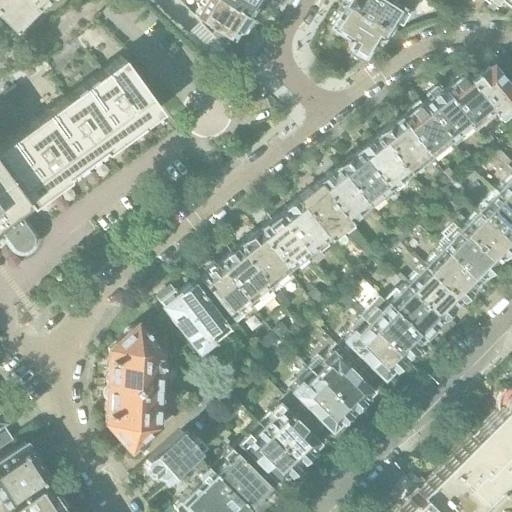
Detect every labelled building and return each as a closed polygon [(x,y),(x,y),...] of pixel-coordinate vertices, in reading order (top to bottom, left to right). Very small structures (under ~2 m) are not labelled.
[(13,28),(40,1),(41,2),(42,0),(0,0),(0,18),(12,30),(13,29),(13,28)] [(241,30),(249,17),(222,0),(200,0),(191,15),(221,47),(227,36),(230,38),(234,31),(241,30)] [(256,0),(222,0),(249,17),(257,4),(259,2),(256,0)] [(342,0),(342,1),(391,31),(396,22),(397,22),(401,22),(405,15),(404,11),(399,7),(400,6),(391,0),(342,0)] [(511,0),(500,0),(511,8),(511,0)] [(389,35),(391,31),(342,1),(326,26),(349,40),(347,43),(348,48),(358,54),(363,53),(373,38),(378,41),(386,36),(389,35)] [(102,151),(159,110),(120,56),(55,103),(0,142),(0,168),(27,206),(66,177),(66,178),(102,151)] [(467,78),(492,110),(499,119),(508,112),(510,115),(511,114),(511,82),(508,82),(505,85),(492,68),(487,67),(477,75),(474,72),(467,78)] [(449,84),(442,89),(474,130),(482,123),(480,120),(492,110),(467,78),(462,73),(457,72),(449,79),(449,84)] [(469,123),(442,89),(440,86),(435,86),(427,93),(426,97),(419,102),(448,139),(453,144),(461,138),(457,133),(469,123)] [(448,139),(419,102),(419,103),(414,102),(406,109),(406,114),(399,119),(429,155),(448,139)] [(429,155),(399,119),(397,117),(377,133),(408,171),(429,155)] [(511,127),(511,123),(508,118),(502,123),(508,131),(511,127)] [(388,188),(408,171),(377,133),(356,149),(388,188)] [(496,143),(488,133),(482,138),(490,148),(496,143)] [(510,161),(495,145),(490,150),(506,165),(510,161)] [(368,203),(388,188),(356,149),(336,165),(368,203)] [(475,157),(472,153),(469,155),(465,150),(461,153),(468,163),(475,157)] [(450,172),(441,160),(436,164),(445,175),(450,172)] [(368,203),(336,165),(316,182),(348,219),(368,203)] [(511,242),(511,207),(487,183),(476,194),(468,186),(479,176),(469,167),(452,185),(460,193),(475,208),(511,244),(511,242)] [(0,168),(0,232),(10,246),(13,249),(17,251),(21,251),(25,250),(28,247),(30,245),(31,240),(31,236),(29,232),(27,229),(30,227),(30,228),(31,227),(20,211),(27,206),(0,168)] [(511,170),(501,182),(488,169),(480,176),(487,183),(511,207),(511,170)] [(368,245),(348,219),(316,182),(295,198),(327,237),(340,226),(358,248),(359,248),(367,258),(375,252),(368,245)] [(403,206),(393,194),(389,198),(399,210),(403,206)] [(315,247),(327,237),(295,198),(275,214),(307,252),(314,262),(322,256),(315,247)] [(493,262),(511,244),(475,208),(464,219),(458,212),(450,220),(454,224),(493,262)] [(307,252),(275,214),(255,230),(287,269),(295,262),(298,266),(306,260),(303,255),(307,252)] [(493,262),(454,224),(443,236),(445,238),(439,245),(475,281),(493,262)] [(287,269),(255,230),(235,246),(274,294),(285,307),(289,304),(276,288),(279,286),(279,287),(293,276),(287,269)] [(368,245),(375,252),(381,247),(375,239),(368,245)] [(457,300),(475,281),(439,245),(421,263),(457,300)] [(260,306),(274,294),(235,246),(215,262),(249,304),(254,299),(260,306)] [(249,304),(215,262),(197,276),(227,312),(234,321),(252,307),(249,304)] [(457,300),(421,263),(402,282),(438,318),(457,300)] [(220,317),(227,312),(197,276),(175,293),(170,286),(155,298),(189,341),(185,344),(191,352),(195,349),(197,351),(213,339),(212,337),(227,325),(220,317)] [(420,337),(438,318),(402,282),(396,289),(393,287),(382,298),(384,300),(420,337)] [(319,294),(314,287),(306,293),(312,300),(319,294)] [(401,357),(420,337),(384,300),(364,321),(401,357)] [(401,357),(364,321),(358,315),(347,327),(348,328),(339,338),(339,339),(335,344),(368,376),(373,370),(381,378),(401,357)] [(107,361),(160,363),(160,351),(144,333),(145,332),(141,327),(140,328),(135,323),(133,325),(132,326),(131,326),(127,327),(125,330),(123,334),(122,335),(122,336),(107,349),(107,361)] [(267,347),(262,340),(255,346),(260,353),(267,347)] [(370,378),(368,376),(335,344),(334,343),(330,347),(328,346),(317,357),(319,359),(309,369),(349,409),(369,389),(362,382),(367,376),(369,379),(370,378)] [(160,385),(160,363),(107,361),(106,368),(106,371),(104,374),(104,378),(105,382),(105,385),(160,387),(160,385)] [(197,392),(218,394),(195,365),(185,373),(197,388),(197,392)] [(328,430),(349,409),(309,369),(299,379),(297,377),(289,385),(281,394),(315,428),(317,431),(317,430),(315,428),(321,422),(328,430)] [(228,392),(233,388),(229,384),(228,385),(224,389),(228,392)] [(159,411),(160,387),(105,385),(105,386),(105,388),(103,391),(103,395),(104,399),(105,401),(104,409),(159,411)] [(441,463),(480,502),(481,500),(483,502),(504,482),(502,480),(504,477),(500,474),(511,461),(511,386),(508,387),(503,389),(499,392),(497,397),(495,402),(495,403),(496,408),(475,429),(478,432),(473,437),(470,435),(441,463)] [(196,413),(218,394),(197,392),(196,396),(181,409),(191,420),(197,414),(196,413)] [(309,434),(315,428),(281,394),(265,410),(269,414),(259,424),(296,462),(316,442),(309,434)] [(159,411),(104,409),(104,422),(117,437),(118,438),(119,442),(121,445),(125,447),(126,447),(127,448),(129,450),(134,445),(135,447),(139,443),(138,442),(156,424),(158,422),(159,411)] [(0,446),(11,439),(1,424),(2,419),(0,416),(0,446)] [(296,462),(259,424),(249,434),(245,429),(233,441),(260,468),(256,472),(267,485),(273,479),(276,482),(296,462)] [(174,471),(194,452),(203,444),(195,435),(190,440),(179,428),(149,456),(145,459),(145,465),(152,473),(158,473),(163,479),(164,482),(175,471),(174,471)] [(0,511),(45,484),(49,481),(43,472),(23,441),(0,456),(0,511)] [(269,487),(267,485),(256,472),(227,443),(218,452),(222,457),(210,469),(246,507),(251,507),(260,498),(259,493),(256,490),(263,483),(268,487),(269,487)] [(194,452),(174,471),(175,471),(180,476),(183,474),(187,478),(199,467),(201,469),(195,476),(199,480),(196,483),(193,480),(190,484),(187,481),(173,494),(179,499),(168,510),(169,511),(168,511),(240,511),(246,507),(210,469),(204,463),(194,452)] [(480,502),(441,463),(417,487),(416,485),(415,487),(413,489),(414,492),(409,497),(406,496),(404,498),(403,498),(402,499),(404,501),(399,506),(392,511),(473,511),(480,506),(478,504),(480,502)] [(53,511),(61,507),(60,506),(61,506),(61,505),(62,501),(57,493),(52,492),(51,491),(49,492),(45,484),(0,511),(53,511)]
